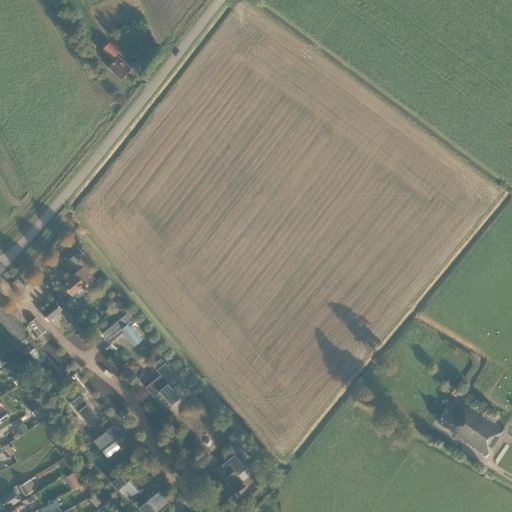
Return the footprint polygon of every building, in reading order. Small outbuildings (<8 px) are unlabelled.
[(122,79),(132,68),(117,54),(120,50),(110,41),(103,48),(113,57),(111,59),(114,62),(109,67),(122,79)] [(83,287),(95,278),(84,265),(62,283),(71,294),(82,286),(83,287)] [(48,320),(62,309),(55,301),(42,312),(48,320)] [(32,339),(29,335),(4,304),(0,306),(0,318),(22,346),(32,339)] [(123,315),(99,335),(105,343),(111,338),(112,340),(121,333),(124,338),(123,339),(131,349),(140,341),(128,327),(131,325),(123,315)] [(39,335),(46,330),(36,318),(29,323),(39,335)] [(36,347),(32,352),(37,357),(35,358),(39,362),(45,356),(36,347)] [(0,366),(9,360),(6,355),(4,356),(0,349),(0,366)] [(156,373),(141,386),(148,395),(154,390),(166,404),(175,396),(167,386),(175,379),(160,361),(156,356),(148,363),(156,373)] [(18,373),(12,376),(17,384),(22,380),(18,373)] [(81,394),(72,401),(90,424),(100,417),(81,394)] [(485,455),(505,425),(465,399),(456,412),(446,405),(437,420),(455,432),(453,435),(485,455)] [(45,408),(39,400),(29,407),(35,415),(45,408)] [(0,412),(0,420),(1,422),(10,415),(0,402),(0,401),(0,410),(1,412),(0,412)] [(193,410),(180,421),(185,428),(189,425),(193,430),(190,433),(187,436),(202,454),(215,443),(200,425),(195,419),(199,416),(193,410)] [(23,422),(15,427),(19,434),(24,431),(28,429),(23,422)] [(113,424),(94,440),(101,448),(120,433),(113,424)] [(80,439),(90,460),(96,457),(87,436),(80,439)] [(105,457),(113,468),(139,449),(131,438),(105,457)] [(226,453),(213,464),(220,473),(216,477),(228,491),(237,484),(229,474),(237,467),(226,453)] [(69,474),(75,488),(83,485),(77,471),(69,474)] [(120,474),(110,482),(127,502),(139,491),(131,480),(127,483),(120,474)] [(30,479),(19,485),(25,494),(36,488),(30,479)] [(20,498),(16,492),(14,489),(0,497),(0,499),(5,508),(20,498)] [(158,490),(138,506),(142,511),(150,511),(153,510),(154,511),(157,511),(168,503),(158,490)] [(95,494),(91,498),(97,505),(102,502),(95,494)] [(57,499),(40,509),(42,511),(46,511),(60,504),(57,499)]
